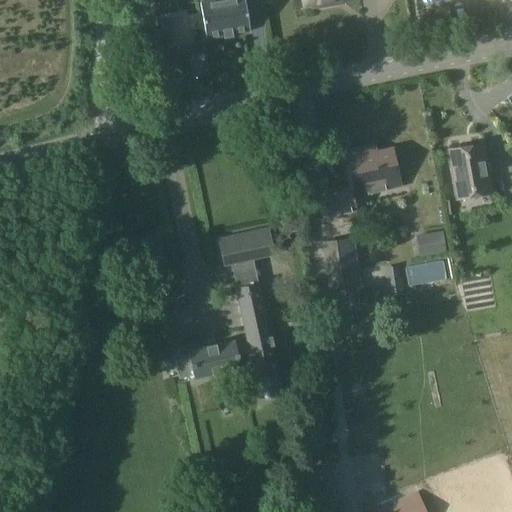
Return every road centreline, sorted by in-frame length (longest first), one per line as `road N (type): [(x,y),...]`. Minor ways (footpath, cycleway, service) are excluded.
road 1 (tertiary): [(0,163),(511,43)]
road 2 (track): [(99,0),(108,138)]
